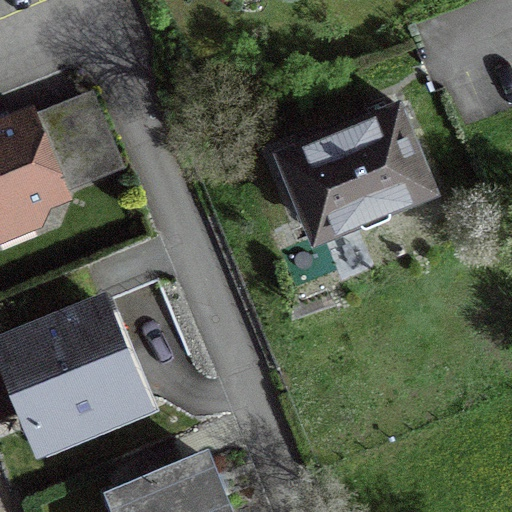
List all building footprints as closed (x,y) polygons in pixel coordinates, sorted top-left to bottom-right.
[(85,103),(41,121),(66,185),(111,167),(85,103)] [(427,191),(394,109),(279,156),(313,238),(427,191)] [(0,128),(0,220),(58,196),(26,118),(0,128)] [(0,347),(0,355),(31,432),(133,390),(99,307),(0,347)] [(222,511),(202,461),(110,499),(115,511),(222,511)]
